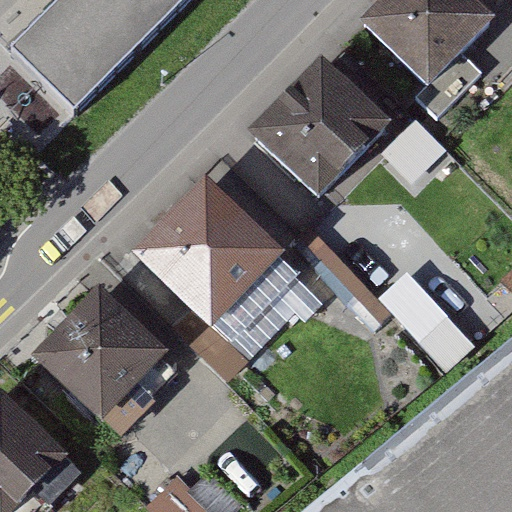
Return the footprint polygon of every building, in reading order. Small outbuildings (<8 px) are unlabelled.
[(68,0),(17,51),(78,112),(191,0),(68,0)] [(509,27),(479,0),(407,0),(381,28),(448,92),(509,27)] [(332,71),(271,138),(347,207),(408,140),(332,71)] [(306,270),(220,192),(152,266),(238,345),(306,270)] [(447,380),(475,357),(416,283),(387,306),(447,380)] [(178,359),(106,293),(42,363),(113,429),(178,359)] [(511,511),(511,363),(328,511),(511,511)] [(30,511),(76,471),(11,402),(0,412),(0,511),(30,511)] [(207,511),(181,484),(152,511),(207,511)]
